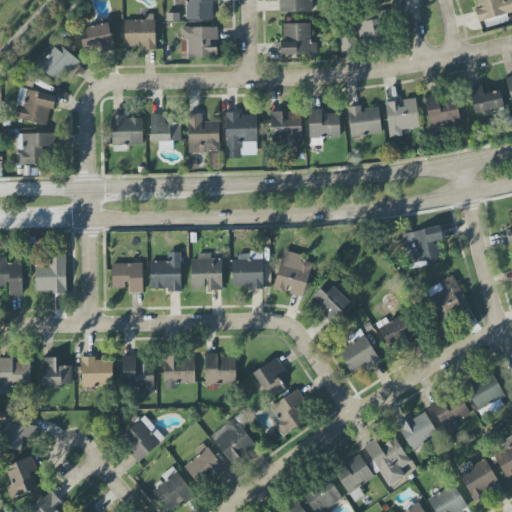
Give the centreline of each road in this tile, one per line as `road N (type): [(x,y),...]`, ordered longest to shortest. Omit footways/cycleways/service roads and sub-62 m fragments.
road 1 (residential): [(89,187),(86,111),(97,93),(119,83),(327,76),(511,42)]
road 2 (secondary): [(88,220),(366,211),(511,185)]
road 3 (residential): [(0,326),(282,322),(310,340),(359,416)]
road 4 (secondary): [(511,152),(363,180),(151,187)]
road 5 (residential): [(234,511),(359,416),(506,329)]
road 6 (residential): [(461,164),(511,341)]
road 7 (residential): [(95,324),(89,187)]
road 8 (residential): [(421,64),(413,0),(457,57)]
